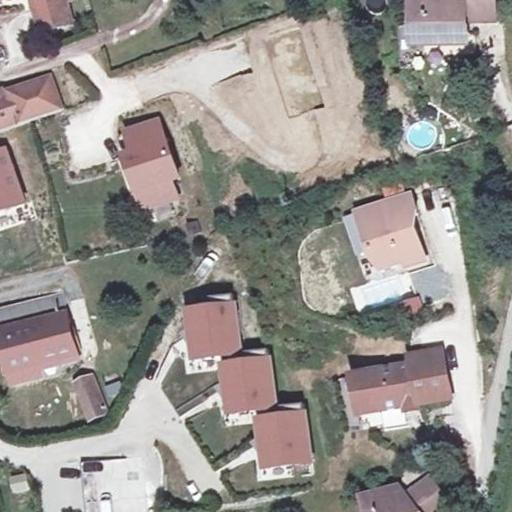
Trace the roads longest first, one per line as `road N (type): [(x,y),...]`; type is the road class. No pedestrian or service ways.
road 1 (residential): [(0,450),(64,452),(141,427),(156,406),(201,474)]
road 2 (residential): [(478,511),(511,343)]
